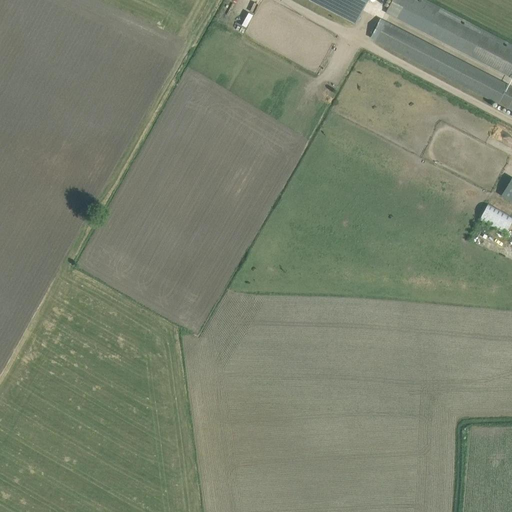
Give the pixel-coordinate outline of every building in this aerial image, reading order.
[(308,0),(354,23),(366,0),(308,0)] [(392,0),(386,13),(511,77),(511,44),(426,0),(392,0)] [(499,102),(511,109),(511,88),(386,21),(380,18),(378,23),(376,22),(371,32),(373,33),(372,34),(375,36),(374,39),(376,40),(498,104),(499,102)] [(495,193),(503,198),(497,208),(511,216),(511,179),(505,176),(495,193)] [(507,234),(511,224),(511,218),(489,206),(481,220),(507,234)]
